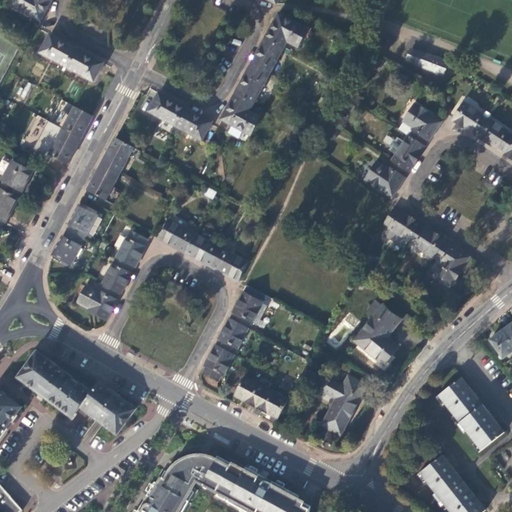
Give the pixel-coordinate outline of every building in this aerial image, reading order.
[(39,21),(50,0),(14,0),(11,6),(39,21)] [(265,38),(283,47),(286,41),(298,47),(307,30),(279,13),(265,38)] [(76,49),(49,35),(40,52),(66,67),(76,49)] [(391,38),(387,36),(384,40),(384,45),(388,46),(392,43),(391,38)] [(267,76),(283,47),(265,38),(250,67),(267,76)] [(76,49),(66,67),(92,81),(102,63),(76,49)] [(412,63),(442,75),(447,63),(417,51),(416,52),(411,50),(408,53),(405,60),(412,62),(412,63)] [(252,105),(267,76),(250,67),(235,95),(252,105)] [(149,112),(175,125),(184,108),(158,94),(149,112)] [(248,111),(252,105),(235,95),(221,120),(250,136),(260,117),(248,111)] [(488,119),(491,115),(485,111),(482,115),(463,102),(452,121),(476,137),(488,119)] [(429,141),(442,122),(415,104),(403,121),(412,127),(411,130),(413,131),(409,136),(424,146),(428,140),(429,141)] [(74,106),(63,128),(80,138),(92,116),(74,106)] [(201,140),(210,123),(211,122),(184,108),(175,125),(201,140)] [(502,152),(511,137),(511,136),(508,134),(509,132),(488,119),(476,137),(497,150),(498,149),(502,152)] [(80,138),(63,128),(48,155),(66,165),(80,138)] [(334,140),(340,132),(333,128),(328,136),(334,140)] [(424,146),(409,136),(392,161),(408,171),(409,172),(425,146),(424,146)] [(502,153),(511,159),(511,137),(502,152),(502,153)] [(101,165),(119,174),(133,147),(115,138),(101,165)] [(0,183),(0,188),(16,198),(20,191),(21,192),(32,172),(12,161),(0,183)] [(408,171),(392,161),(389,166),(387,165),(385,168),(376,162),(365,179),(392,197),(405,177),(404,176),(408,171)] [(105,201),(119,174),(101,165),(87,191),(105,201)] [(212,200),(217,192),(208,187),(204,195),(212,200)] [(0,219),(4,222),(16,198),(0,188),(0,219)] [(67,231),(84,240),(97,215),(79,206),(69,225),(71,226),(67,231)] [(393,209),(384,222),(389,226),(388,227),(409,241),(409,240),(419,226),(420,225),(399,211),(398,212),(393,209)] [(184,253),(194,234),(168,220),(157,239),(184,253)] [(414,244),(433,257),(434,256),(444,242),(444,241),(425,228),(424,229),(419,226),(409,240),(414,243),(414,244)] [(409,241),(388,227),(384,234),(404,248),(409,241)] [(71,265),(84,240),(67,231),(65,237),(63,236),(52,255),(71,265)] [(145,247),(144,247),(147,240),(131,232),(128,238),(126,237),(115,257),(117,257),(133,266),(135,267),(145,247)] [(211,267),(221,248),(194,234),(184,253),(211,267)] [(452,284),(470,257),(450,244),(449,245),(444,242),(434,256),(438,258),(430,269),(435,271),(434,273),(452,284)] [(247,262),(221,248),(211,267),(237,281),(247,262)] [(121,293),(132,273),(130,272),(133,266),(117,257),(113,264),(112,263),(101,283),(102,284),(119,293),(121,293)] [(107,320),(117,301),(116,300),(119,293),(102,284),(99,291),(98,290),(97,292),(86,286),(78,302),(88,307),(87,310),(107,320)] [(261,301),(264,295),(247,287),(245,292),(243,291),(232,313),(233,314),(230,319),(247,328),(250,322),(252,322),(262,302),(261,301)] [(389,337),(402,319),(375,299),(365,311),(371,315),(350,343),(384,369),(401,346),(389,337)] [(248,329),(247,328),(230,319),(228,319),(218,338),(219,339),(216,346),(232,355),(236,349),(237,349),(248,329)] [(511,350),(511,323),(490,340),(502,357),(511,350)] [(214,345),(203,366),(205,367),(202,373),(218,381),(221,375),(223,376),(234,356),(232,355),(216,346),(214,345)] [(18,377),(72,418),(80,407),(117,433),(134,409),(98,382),(91,392),(36,352),(18,377)] [(342,437),(367,383),(347,374),(342,384),(329,378),(320,398),(330,403),(320,426),(342,437)] [(234,395),(255,406),(264,389),(243,377),(234,395)] [(479,452),(504,432),(461,378),(435,397),(442,405),(444,403),(454,416),(452,418),(463,433),(466,431),(475,443),(473,445),(479,452)] [(255,406),(278,418),(287,401),(264,389),(255,406)] [(0,436),(21,407),(0,390),(0,436)] [(297,499),(300,496),(272,481),(271,484),(269,483),(267,483),(264,483),(262,484),(257,482),(260,475),(247,467),(245,470),(218,456),(215,459),(208,456),(203,467),(199,466),(198,459),(194,459),(190,460),(187,462),(185,459),(180,462),(176,465),(181,468),(175,477),(169,473),(165,471),(158,485),(155,483),(147,497),(153,501),(150,506),(148,507),(145,508),(144,509),(142,511),(139,510),(138,511),(182,511),(189,502),(185,500),(192,487),(183,481),(187,472),(231,496),(229,499),(243,506),(244,505),(257,511),(310,511),(312,506),(297,499)] [(189,457),(185,459),(187,462),(190,460),(194,459),(198,459),(199,466),(203,467),(208,456),(202,456),(197,456),(189,457)] [(483,511),(485,511),(442,456),(417,474),(423,482),(425,481),(435,492),(433,494),(445,509),(447,508),(449,511),(483,511)] [(176,465),(169,473),(175,477),(181,468),(176,465)] [(272,481),(260,475),(257,482),(262,484),(264,483),(267,483),(269,483),(271,484),(272,481)] [(17,511),(21,510),(0,485),(0,511),(17,511)] [(325,500),(317,496),(313,504),(321,508),(325,500)] [(147,497),(139,510),(142,511),(144,509),(145,508),(148,507),(150,506),(153,501),(147,497)]
